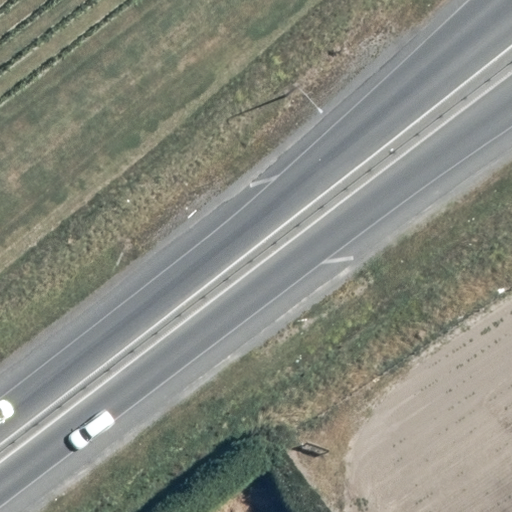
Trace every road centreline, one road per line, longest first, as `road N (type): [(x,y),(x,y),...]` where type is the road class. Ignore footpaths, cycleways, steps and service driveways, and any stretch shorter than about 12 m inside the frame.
road 1 (trunk): [(0,421),(237,240),(511,0)]
road 2 (trunk): [(511,96),(363,194),(0,474)]
